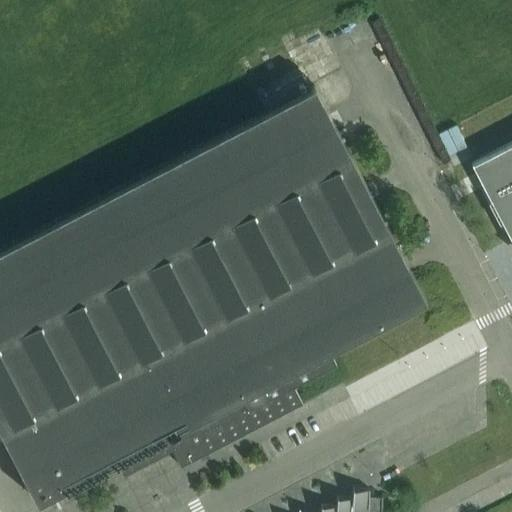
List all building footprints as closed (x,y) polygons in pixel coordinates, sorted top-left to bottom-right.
[(263,76),(307,56),(296,32),(252,52),(263,76)] [(348,61),(335,69),(347,91),(360,83),(348,61)] [(314,81),(0,246),(0,427),(37,498),(115,458),(123,474),(171,449),(180,465),(301,402),(293,386),(336,363),(327,347),(424,297),(415,280),(410,270),(314,81)] [(511,140),(472,161),(511,239),(511,140)] [(187,501),(191,511),(240,493),(235,482),(187,501)] [(380,511),(381,494),(367,493),(368,487),(352,487),(303,511),(380,511)] [(440,511),(467,511),(461,500),(440,511)]
